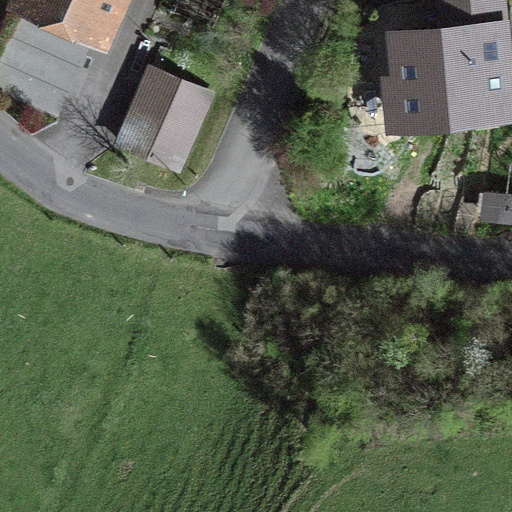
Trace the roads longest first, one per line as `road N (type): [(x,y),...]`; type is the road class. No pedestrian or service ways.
road 1 (unclassified): [(208,231),(511,268)]
road 2 (residential): [(208,231),(322,0)]
road 3 (unclassified): [(0,140),(83,195),(208,231)]
